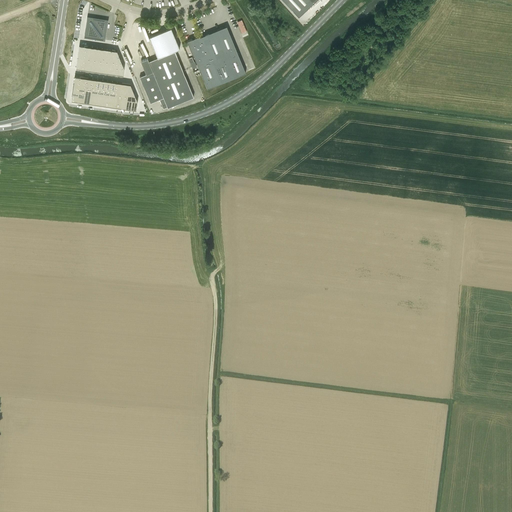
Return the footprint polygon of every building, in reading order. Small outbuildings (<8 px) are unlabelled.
[(283,0),(298,15),(314,0),(283,0)] [(88,18),(86,34),(104,37),(106,21),(88,18)] [(241,32),(246,30),(242,19),(237,21),(241,32)] [(199,35),(187,41),(193,56),(194,55),(207,88),(246,72),(226,26),(200,36),(199,35)] [(171,27),(149,36),(158,57),(174,50),(180,48),(171,27)] [(79,44),(76,67),(123,74),(124,67),(117,50),(79,44)] [(164,97),(168,107),(193,97),(174,50),(158,57),(148,61),(147,58),(141,61),(146,73),(140,76),(150,102),(159,99),(164,97)] [(75,75),(71,99),(137,109),(138,100),(131,83),(75,75)] [(164,97),(159,99),(162,105),(161,106),(161,108),(163,107),(163,109),(168,107),(164,97)] [(191,105),(205,100),(203,97),(190,102),(191,105)]
